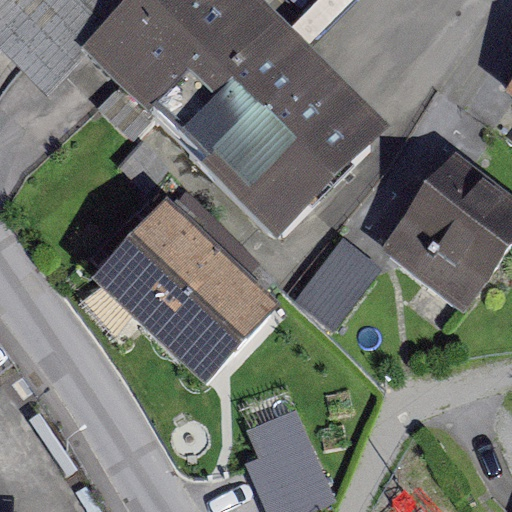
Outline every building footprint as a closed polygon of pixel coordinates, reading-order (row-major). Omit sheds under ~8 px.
[(0,0),(0,63),(0,64),(44,107),(78,72),(71,65),(135,0),(0,0)] [(239,0),(135,0),(71,65),(78,72),(267,259),(383,142),(239,0)] [(511,91),(500,106),(511,115),(511,91)] [(463,324),(511,261),(511,204),(457,162),(380,261),(463,324)] [(275,320),(159,212),(84,294),(199,401),(275,320)] [(381,277),(339,248),(298,305),(341,334),(381,277)] [(321,511),(334,507),(297,418),(248,439),(259,465),(244,472),(260,511),(321,511)]
